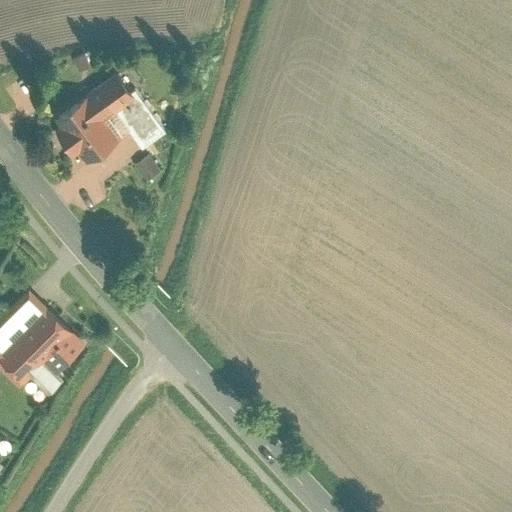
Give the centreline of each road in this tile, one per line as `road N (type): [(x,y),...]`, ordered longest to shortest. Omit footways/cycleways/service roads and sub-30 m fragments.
road 1 (tertiary): [(0,147),(105,291),(316,511)]
road 2 (track): [(150,339),(106,390),(35,511)]
